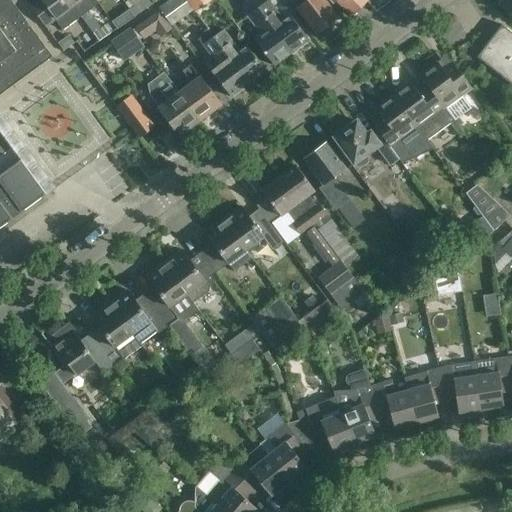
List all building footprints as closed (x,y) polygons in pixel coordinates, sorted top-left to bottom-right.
[(0,0),(0,94),(52,56),(10,0),(0,0)] [(81,17),(68,0),(25,0),(45,27),(55,20),(63,30),(81,17)] [(98,4),(95,0),(68,0),(81,17),(98,4)] [(153,5),(149,0),(142,0),(129,9),(134,17),(153,5)] [(173,26),(192,11),(183,0),(169,0),(159,8),(173,26)] [(183,0),(192,11),(194,14),(211,0),(183,0)] [(273,66),(289,54),(254,9),(246,0),(245,0),(242,3),(241,8),(261,35),(254,40),(273,66)] [(246,0),(254,9),(289,54),(308,40),(289,14),(282,19),(267,0),(246,0)] [(304,0),(296,6),(304,18),(316,34),(338,18),(326,2),(324,0),(304,0)] [(336,0),(336,1),(352,17),(369,0),(368,0),(336,0)] [(163,16),(159,11),(135,27),(143,40),(156,32),(159,37),(172,28),(163,16)] [(122,16),(117,15),(110,20),(117,30),(126,23),(122,16)] [(105,25),(93,34),(99,42),(111,34),(105,25)] [(511,32),(501,25),(476,57),(511,84),(511,32)] [(142,47),(128,27),(109,41),(123,61),(142,47)] [(207,28),(206,30),(248,85),(266,71),(246,45),(238,51),(222,30),(218,32),(207,28)] [(248,85),(206,30),(201,33),(202,37),(199,39),(202,44),(218,66),(211,71),(231,97),(248,85)] [(69,35),(58,43),(64,50),(74,42),(69,35)] [(437,61),(419,75),(425,83),(445,109),(453,120),(470,107),(462,96),(472,89),(465,80),(453,63),(443,70),(437,61)] [(178,94),(199,121),(221,105),(200,77),(198,78),(189,66),(181,72),(190,84),(178,94)] [(153,93),(150,95),(159,108),(158,108),(179,136),(199,121),(178,94),(169,81),(153,93)] [(410,82),(392,95),(426,141),(427,140),(454,120),(453,120),(445,109),(425,83),(416,90),(410,82)] [(381,116),(372,123),(375,128),(384,139),(391,149),(399,160),(407,154),(410,158),(430,144),(427,140),(426,141),(392,95),(375,108),(381,116)] [(153,126),(131,97),(117,108),(134,130),(138,137),(153,126)] [(367,153),(375,147),(390,167),(399,160),(391,149),(375,128),(366,134),(356,121),(334,137),(346,153),(351,161),(353,163),(355,162),(357,165),(361,166),(368,160),(369,157),(367,153)] [(345,170),(325,144),(304,159),(323,185),(319,188),(336,210),(350,199),(334,178),(345,170)] [(0,227),(54,188),(29,154),(0,174),(0,227)] [(295,166),(277,179),(283,188),(287,185),(295,195),(293,196),(314,225),(318,230),(331,220),(327,215),(319,204),(316,207),(308,196),(314,191),(295,166)] [(283,188),(277,179),(262,191),(281,216),(288,210),(296,221),(293,224),(301,235),(314,225),(293,196),(295,195),(287,185),(283,188)] [(470,202),(489,231),(509,218),(490,189),(470,202)] [(349,200),(338,208),(342,214),(352,228),(364,220),(354,206),(349,200)] [(240,206),(224,219),(247,249),(264,237),(240,206)] [(246,251),(247,249),(224,219),(205,233),(228,263),(234,272),(251,259),(246,251)] [(359,257),(331,220),(318,230),(346,267),(359,257)] [(370,301),(314,226),(306,232),(332,267),(317,278),(342,311),(354,302),(359,309),(370,301)] [(283,240),(277,232),(267,239),(273,248),(283,240)] [(511,257),(511,237),(502,248),(498,244),(492,250),(495,265),(506,253),(511,257)] [(165,262),(195,302),(209,292),(209,287),(182,250),(165,262)] [(468,254),(458,262),(462,269),(473,260),(468,254)] [(457,261),(434,278),(437,296),(462,292),(457,261)] [(169,325),(206,375),(217,366),(183,321),(198,310),(193,303),(195,302),(165,262),(146,276),(157,290),(148,297),(169,325)] [(169,325),(148,297),(137,304),(127,290),(110,303),(140,343),(156,331),(158,333),(168,326),(169,325)] [(268,343),(293,325),(299,320),(281,296),(250,319),(268,343)] [(312,296),(304,302),(311,311),(314,309),(319,306),(312,296)] [(110,303),(91,316),(102,330),(92,338),(107,358),(113,366),(140,346),(139,344),(140,343),(110,303)] [(300,335),(322,320),(314,309),(311,311),(299,320),(293,325),(300,335)] [(402,313),(388,316),(391,326),(404,322),(402,313)] [(391,331),(388,316),(379,318),(375,321),(377,333),(391,331)] [(428,329),(426,320),(415,323),(417,331),(428,329)] [(234,354),(253,339),(261,333),(253,323),(226,344),(234,354)] [(95,362),(69,326),(48,342),(47,341),(46,341),(64,365),(54,373),(47,363),(33,374),(75,430),(89,420),(63,384),(76,374),(77,375),(95,362)] [(217,366),(206,375),(213,385),(260,349),(253,339),(234,354),(217,366)] [(483,409),(503,407),(500,386),(511,384),(511,375),(509,357),(475,362),(483,409)] [(113,366),(107,358),(98,365),(104,373),(113,366)] [(475,362),(454,365),(442,368),(447,395),(456,393),(459,413),(460,413),(460,419),(481,415),(481,410),(483,409),(475,362)] [(406,378),(409,390),(418,423),(438,417),(433,398),(447,395),(442,368),(427,372),(406,378)] [(380,413),(371,386),(370,387),(364,369),(347,375),(345,379),(345,382),(347,385),(351,386),(351,390),(335,391),(357,447),(374,441),(372,437),(375,436),(368,417),(380,413)] [(418,423),(409,390),(396,393),(391,379),(383,382),(371,386),(380,413),(390,410),(395,429),(418,423)] [(0,431),(20,417),(0,389),(0,431)] [(338,455),(357,447),(335,391),(333,391),(335,397),(304,409),(311,425),(321,421),(334,453),(337,451),(338,455)] [(155,411),(162,417),(166,411),(173,418),(179,412),(169,401),(155,411)] [(150,427),(142,421),(131,429),(149,445),(154,439),(146,432),(150,427)] [(259,445),(268,456),(281,473),(289,483),(306,469),(298,458),(304,453),(303,452),(312,447),(302,429),(299,421),(280,428),(270,436),(259,445)] [(276,500),(292,487),(289,483),(281,473),(268,456),(259,445),(248,455),(251,458),(246,462),(243,458),(232,467),(256,492),(262,485),(271,496),(272,495),(276,500)] [(207,494),(227,511),(255,511),(257,510),(247,500),(256,492),(232,467),(222,456),(208,471),(219,481),(207,494)] [(227,511),(207,494),(196,485),(196,501),(191,500),(186,500),(182,503),(179,506),(179,511),(178,511),(227,511)] [(159,511),(162,507),(143,494),(135,505),(144,511),(159,511)]
